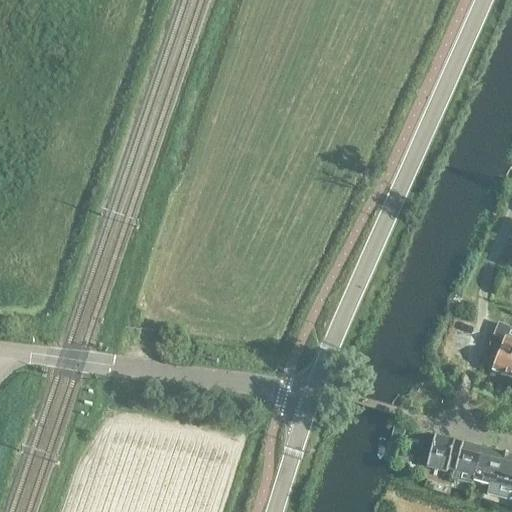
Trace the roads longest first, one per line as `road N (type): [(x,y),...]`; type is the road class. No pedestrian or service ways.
road 1 (tertiary): [(310,393),(483,0)]
road 2 (unclassified): [(310,393),(4,349)]
road 3 (tertiary): [(273,511),(310,393)]
